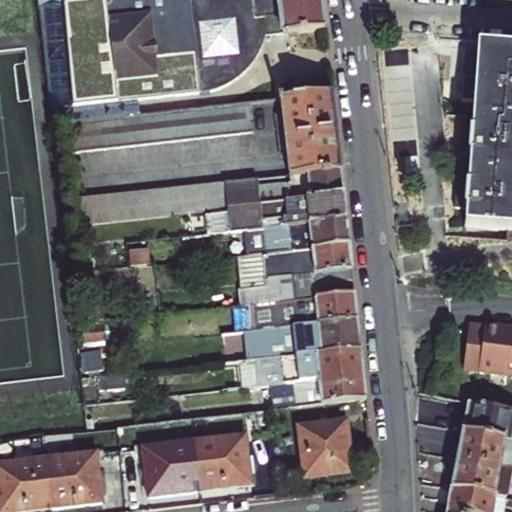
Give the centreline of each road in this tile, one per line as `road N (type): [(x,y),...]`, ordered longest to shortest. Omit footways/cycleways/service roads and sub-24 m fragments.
road 1 (residential): [(347,7),(375,263)]
road 2 (residential): [(398,501),(375,263)]
road 3 (residential): [(347,7),(511,19)]
